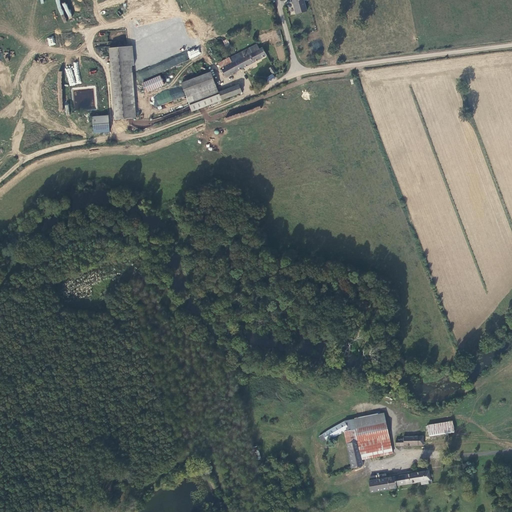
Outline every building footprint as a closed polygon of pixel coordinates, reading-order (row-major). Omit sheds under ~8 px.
[(302,0),(292,0),(296,13),(306,10),(302,0)] [(54,36),(47,37),(49,46),(55,45),(54,36)] [(225,76),(266,55),(262,47),(259,49),(255,44),(243,50),(238,53),(241,58),(221,67),(225,76)] [(131,46),(109,48),(115,119),(132,118),(129,72),(134,72),(131,46)] [(149,76),(202,55),(199,47),(146,68),(149,76)] [(218,62),(221,67),(241,58),(238,53),(230,57),(230,56),(218,62)] [(272,73),(275,71),(268,60),(265,62),(272,73)] [(205,69),(202,62),(194,67),(197,73),(205,69)] [(190,105),(218,94),(217,92),(209,72),(181,83),(190,105)] [(272,73),(266,78),(268,82),(275,77),(272,73)] [(164,84),(161,75),(143,82),(147,91),(164,84)] [(237,84),(217,92),(218,94),(220,99),(240,91),(237,84)] [(151,96),(155,107),(185,96),(181,85),(151,96)] [(226,121),(261,111),(260,106),(238,112),(237,109),(223,113),(226,121)] [(110,131),(108,116),(92,117),(94,133),(110,131)] [(345,430),(348,443),(358,441),(361,459),(387,454),(385,440),(390,439),(386,421),(385,413),(345,420),(349,428),(345,430)] [(349,428),(345,420),(324,433),(328,440),(345,430),(349,428)] [(430,434),(455,430),(453,420),(429,425),(430,434)] [(404,438),(397,438),(396,438),(397,445),(424,444),(424,435),(404,436),(404,438)] [(358,441),(348,443),(352,467),(362,465),(361,459),(358,441)] [(255,460),(260,459),(257,446),(251,448),(255,460)] [(433,469),(396,476),(397,485),(432,479),(431,477),(434,476),(433,469)] [(371,492),(398,487),(397,485),(396,476),(387,478),(370,480),(369,481),(371,492)]
